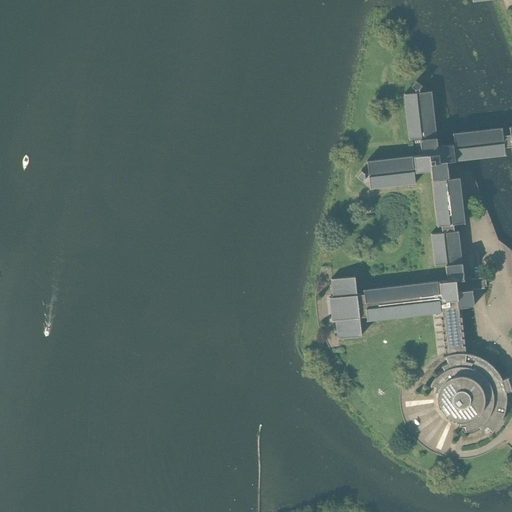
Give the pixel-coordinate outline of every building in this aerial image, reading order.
[(511,0),(472,0),(473,2),(490,0),(511,0),(511,126),(509,127),(510,135),(503,135),(502,128),(453,133),(454,144),(438,146),(432,91),(420,93),(419,89),(420,89),(422,86),(416,81),(412,87),(415,89),(415,91),(415,93),(407,94),(411,140),(421,140),(422,155),(367,161),(368,173),(365,174),(365,173),(362,171),(357,177),(363,181),(363,180),(364,178),(366,178),(367,178),(369,189),(415,184),(414,173),(431,171),(437,226),(441,225),(442,233),(431,234),(434,265),(445,263),(447,280),(364,290),(364,294),(357,295),(355,277),(331,279),(333,298),(330,298),(332,321),(336,320),(338,339),(362,336),(360,317),(367,317),(367,321),(433,313),(443,312),(443,317),(444,317),(444,319),(442,319),(442,324),(445,324),(445,326),(442,326),(443,331),(445,331),(446,333),(443,333),(444,339),(446,338),(446,340),(444,341),(445,346),(447,345),(447,347),(445,348),(445,353),(448,352),(448,355),(444,356),(444,357),(446,356),(448,363),(444,365),(441,366),(442,367),(443,366),(445,370),(441,373),(438,375),(434,380),(433,382),(431,386),(432,387),(433,385),(436,387),(435,390),(434,392),(438,394),(437,396),(437,399),(438,404),(439,406),(440,408),(440,409),(441,411),(443,414),(446,416),(445,416),(447,418),(452,421),(458,422),(460,422),(460,425),(459,425),(459,426),(462,426),(465,425),(466,430),(464,430),(464,431),(468,430),(471,430),(476,427),(479,426),(482,429),(481,430),(481,431),(483,430),(487,426),(492,431),(490,432),(491,433),(494,430),(496,427),(501,421),(503,418),(504,414),(505,410),(506,404),(507,401),(507,398),(506,392),(511,390),(511,389),(510,383),(509,379),(508,377),(503,379),(502,377),(500,375),(498,372),(495,368),(493,365),(488,362),(484,359),(477,355),(470,354),(463,353),(463,351),(465,351),(465,345),(462,346),(462,344),(465,343),(464,338),(462,339),(461,337),(464,336),(463,331),(461,331),(461,329),(463,329),(462,324),(460,324),(460,322),(462,322),(462,317),(459,317),(459,315),(460,315),(459,308),(474,306),(472,290),(457,291),(456,281),(464,279),(462,263),(459,231),(454,231),(453,224),(465,223),(460,177),(449,179),(447,162),(453,161),(455,161),(505,155),(504,147),(511,146),(511,151),(511,0)] [(473,175),(468,171),(455,161),(453,161),(472,176),(497,241),(510,251),(511,268),(511,257),(511,251),(498,240),(473,175)] [(317,326),(330,352),(331,351),(318,325),(315,296),(320,270),(314,296),(317,326)] [(485,454),(494,450),(497,448),(505,443),(504,442),(495,447),(484,453),(476,457),(466,458),(456,459),(445,457),(432,452),(423,446),(414,437),(407,428),(403,417),(400,407),(400,397),(401,387),(403,379),(406,373),(405,372),(402,378),(400,388),(399,398),(399,407),(402,418),(406,428),(413,438),(422,447),(431,453),(445,458),(456,460),(467,459),(477,457),(485,454)] [(511,449),(506,444),(495,452),(496,453),(507,446),(511,451),(511,449)]
